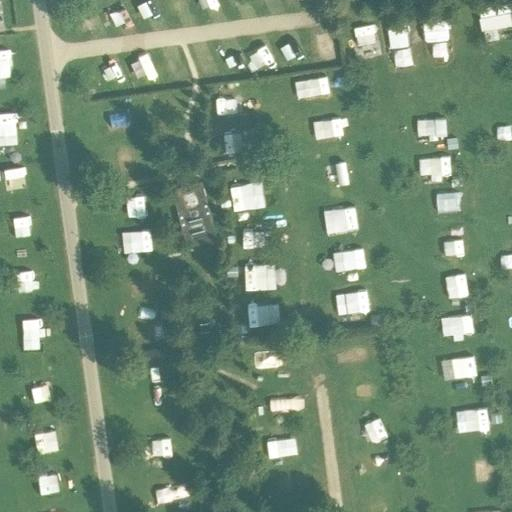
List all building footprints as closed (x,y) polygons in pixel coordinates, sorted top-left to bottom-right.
[(499,25),(511,24),(511,23),(511,4),(482,6),(483,38),(500,37),(499,25)] [(425,20),(427,50),(451,48),(449,18),(425,20)] [(389,22),(392,48),(410,46),(408,20),(389,22)] [(332,35),(316,38),(320,55),(335,52),(332,35)] [(256,44),(261,63),(276,58),(271,40),(256,44)] [(9,47),(0,48),(0,56),(10,55),(9,47)] [(101,69),(101,86),(115,85),(115,69),(101,69)] [(329,74),(305,77),(307,94),(330,91),(329,74)] [(223,112),(244,111),(243,92),(222,93),(223,112)] [(16,113),(0,115),(0,146),(20,144),(16,113)] [(448,116),(419,116),(419,136),(448,136),(448,116)] [(331,138),(348,137),(347,119),(330,120),(331,138)] [(132,174),(147,169),(142,153),(127,158),(132,174)] [(431,178),(451,177),(450,158),(431,159),(431,178)] [(329,163),(330,184),(349,183),(348,162),(329,163)] [(7,187),(26,186),(25,164),(6,165),(7,187)] [(203,181),(172,189),(187,248),(218,239),(203,181)] [(235,208),(257,206),(254,181),(233,184),(235,208)] [(456,196),(438,199),(440,216),(459,213),(456,196)] [(356,209),(325,210),(326,234),(357,233),(356,209)] [(16,232),(32,232),(32,214),(16,214),(16,232)] [(239,229),(239,245),(256,245),(255,228),(239,229)] [(441,233),(442,257),(463,256),(461,231),(441,233)] [(19,269),(20,286),(38,285),(37,268),(19,269)] [(277,268),(248,269),(249,286),(277,285),(277,268)] [(368,287),(339,292),(342,313),(371,308),(368,287)] [(18,317),(21,337),(46,333),(43,313),(18,317)] [(453,314),(454,332),(474,331),(473,313),(453,314)] [(446,358),(449,377),(478,373),(476,353),(446,358)] [(30,372),(34,399),(45,398),(41,370),(30,372)] [(64,446),(73,420),(56,414),(47,440),(64,446)] [(477,481),(494,480),(494,465),(476,466),(477,481)] [(394,485),(377,487),(379,504),(396,502),(394,485)] [(70,511),(68,499),(51,503),(52,511),(70,511)]
